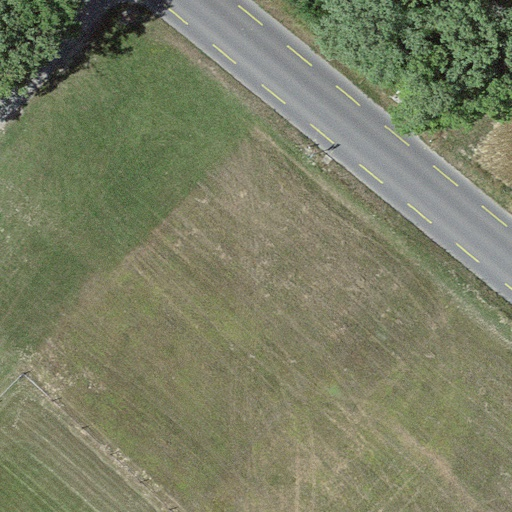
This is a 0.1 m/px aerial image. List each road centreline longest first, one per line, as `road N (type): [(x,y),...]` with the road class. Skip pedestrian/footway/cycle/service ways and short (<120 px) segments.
road 1 (tertiary): [(193,0),(511,258)]
road 2 (track): [(0,108),(96,0)]
